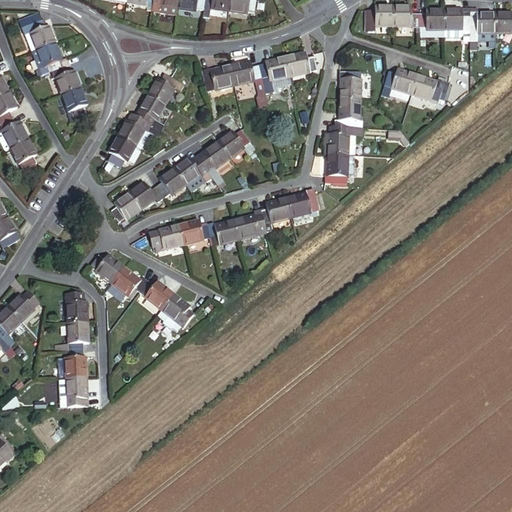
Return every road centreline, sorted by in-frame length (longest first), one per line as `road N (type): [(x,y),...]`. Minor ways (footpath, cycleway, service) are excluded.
road 1 (residential): [(332,45),(305,173),(294,183),(111,237)]
road 2 (residential): [(96,196),(228,118)]
road 3 (residential): [(76,168),(0,36)]
road 4 (residential): [(71,280),(101,305),(105,404)]
road 5 (residential): [(305,25),(229,48),(188,48)]
